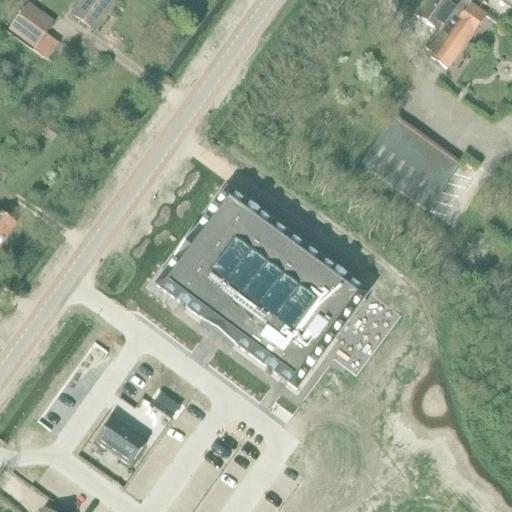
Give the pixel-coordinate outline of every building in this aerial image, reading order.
[(87,0),(72,20),(95,37),(119,3),(114,0),(87,0)] [(470,8),(470,7),(460,0),(450,0),(450,1),(448,0),(430,0),(416,19),(437,33),(425,50),(433,56),(431,60),(447,71),(485,19),(470,8)] [(511,0),(493,0),(511,13),(511,0)] [(54,24),(29,6),(10,32),(48,60),(58,47),(45,37),(54,24)] [(52,145),(63,130),(49,120),(38,136),(52,145)] [(393,121),(362,165),(427,212),(459,169),(393,121)] [(174,260),(155,286),(201,319),(199,323),(231,346),(234,343),(296,387),(334,334),(337,336),(364,298),(362,296),(365,291),(223,190),(193,233),(191,232),(172,258),(174,260)] [(0,251),(16,228),(0,216),(0,251)] [(95,445),(130,469),(146,445),(112,421),(95,445)] [(200,511),(229,511),(238,500),(218,486),(200,511)]
